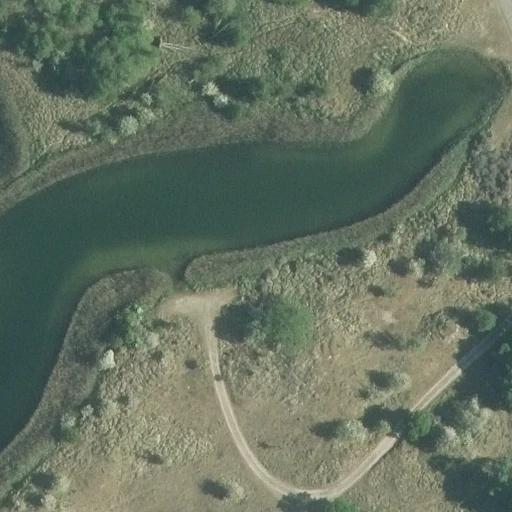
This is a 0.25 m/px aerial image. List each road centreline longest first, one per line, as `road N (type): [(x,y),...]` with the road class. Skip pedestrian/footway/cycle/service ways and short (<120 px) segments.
road 1 (track): [(347,484),(300,495),(255,473),(224,408),(203,302)]
road 2 (track): [(511,317),(319,511)]
